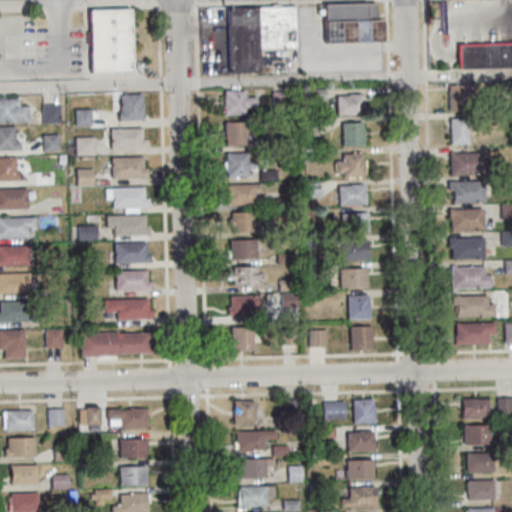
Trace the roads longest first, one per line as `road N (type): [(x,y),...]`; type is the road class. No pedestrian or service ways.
road 1 (residential): [(190,511),(173,0)]
road 2 (residential): [(418,511),(402,0)]
road 3 (residential): [(511,369),(0,384)]
